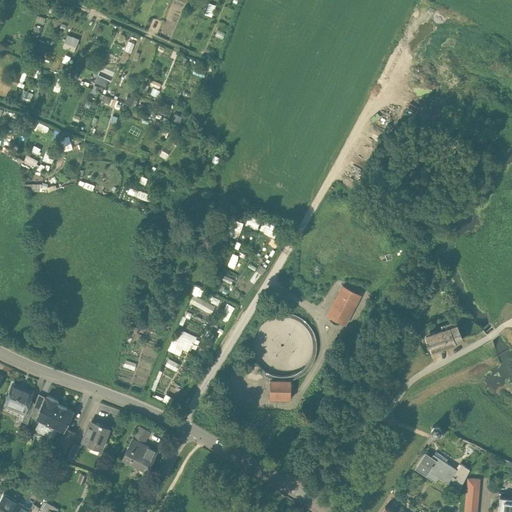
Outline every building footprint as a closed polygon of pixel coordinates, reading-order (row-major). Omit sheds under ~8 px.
[(208,1),(204,13),(212,15),(215,4),(208,1)] [(74,51),(79,38),(67,33),(62,46),(74,51)] [(128,40),(125,49),(131,51),(134,42),(128,40)] [(95,81),(105,86),(112,73),(101,68),(95,81)] [(24,159),(34,165),(37,160),(27,154),(24,159)] [(246,224),(257,228),(261,218),(249,214),(246,224)] [(228,233),(238,237),(243,222),(233,219),(228,233)] [(273,236),(279,228),(265,219),(260,228),(273,236)] [(233,267),(239,254),(233,252),(227,264),(233,267)] [(348,324),(361,291),(340,283),(327,316),(348,324)] [(212,313),(216,305),(199,296),(203,289),(197,286),(189,301),(212,313)] [(220,315),(228,319),(235,306),(226,302),(220,315)] [(462,336),(457,324),(449,327),(454,339),(462,336)] [(449,327),(428,335),(433,348),(454,340),(454,339),(449,327)] [(178,328),(169,350),(180,354),(184,345),(195,350),(200,337),(178,328)] [(175,370),(179,363),(169,357),(165,364),(175,370)] [(134,368),(136,362),(125,359),(123,365),(134,368)] [(271,378),(270,398),(292,399),(292,379),(271,378)] [(25,389),(12,383),(5,403),(25,411),(30,400),(33,391),(25,388),(25,389)] [(45,396),(39,393),(35,402),(34,405),(39,408),(45,396)] [(74,410),(45,396),(39,408),(38,410),(39,410),(36,417),(41,420),(42,420),(43,418),(57,425),(56,427),(57,428),(64,431),(66,427),(74,410)] [(30,400),(25,411),(22,420),(27,423),(30,415),(34,405),(35,402),(30,400)] [(39,408),(34,405),(30,415),(36,417),(39,410),(38,410),(39,408)] [(57,425),(43,418),(42,420),(41,420),(37,428),(39,429),(38,431),(50,436),(51,435),(53,436),(57,428),(56,427),(57,425)] [(100,423),(92,420),(89,425),(82,442),(89,444),(89,443),(100,448),(109,426),(100,423)] [(439,425),(434,424),(431,428),(432,433),(433,437),(443,434),(442,429),(439,425)] [(149,431),(139,426),(133,438),(143,443),(149,431)] [(75,431),(66,427),(64,431),(58,442),(59,443),(59,442),(68,447),(75,431)] [(133,438),(132,438),(122,458),(147,471),(158,451),(143,443),(133,438)] [(74,443),(68,455),(74,458),(80,445),(74,443)] [(445,462),(443,464),(425,452),(415,467),(435,481),(438,476),(458,490),(470,469),(461,463),(457,469),(445,462)] [(30,509),(3,493),(0,498),(0,511),(29,511),(31,510),(30,509)] [(498,504),(497,511),(511,511),(511,497),(500,496),(499,504),(498,504)] [(37,511),(40,507),(33,503),(30,509),(31,510),(29,511),(37,511)]
